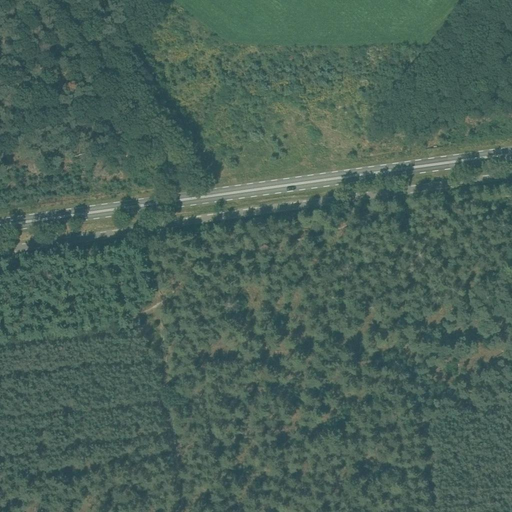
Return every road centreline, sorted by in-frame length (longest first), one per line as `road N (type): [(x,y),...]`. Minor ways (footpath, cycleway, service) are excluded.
road 1 (unclassified): [(0,250),(511,176)]
road 2 (primary): [(0,226),(511,156)]
